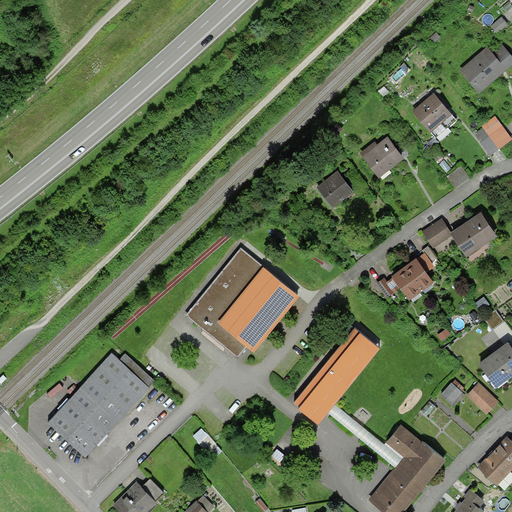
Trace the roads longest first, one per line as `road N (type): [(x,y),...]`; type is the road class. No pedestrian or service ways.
road 1 (residential): [(511,160),(346,273),(250,377),(200,390),(82,499)]
road 2 (track): [(371,0),(0,361)]
road 3 (trunk): [(0,197),(231,0)]
road 4 (track): [(0,120),(119,0)]
road 5 (residential): [(415,511),(457,454),(510,413)]
